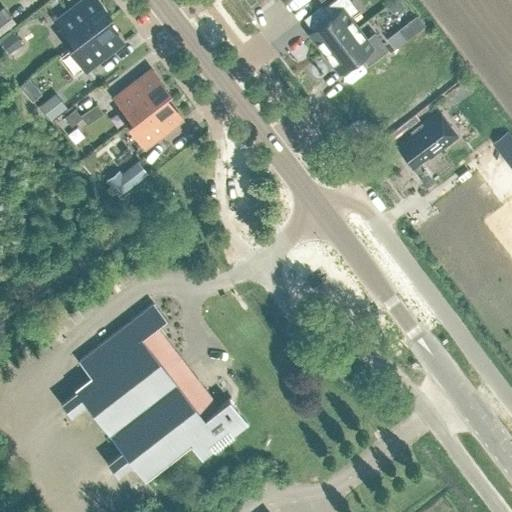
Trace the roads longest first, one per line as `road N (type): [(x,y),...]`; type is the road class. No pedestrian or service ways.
road 1 (unclassified): [(501,511),(383,366),(296,314),(276,288),(257,255),(314,204)]
road 2 (unclassified): [(511,404),(357,199),(339,189),(314,204)]
road 3 (secondary): [(314,204),(156,0)]
road 4 (secondary): [(511,461),(428,352)]
road 5 (secondary): [(428,352),(389,279),(350,252)]
road 6 (secondary): [(350,252),(389,325),(428,352)]
